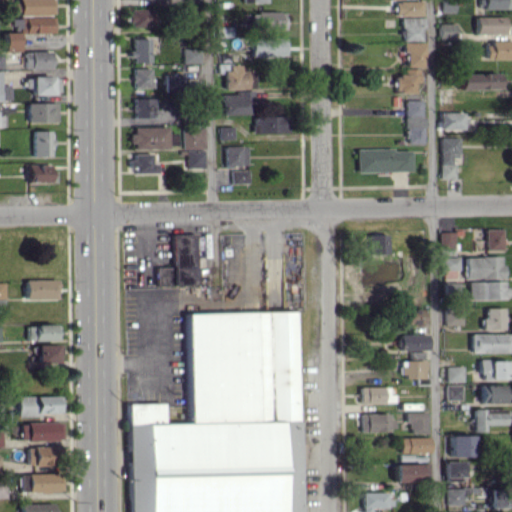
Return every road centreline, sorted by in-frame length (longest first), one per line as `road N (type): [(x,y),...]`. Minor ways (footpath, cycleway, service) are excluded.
road 1 (residential): [(322,0),(327,511)]
road 2 (tertiary): [(94,0),(95,511)]
road 3 (residential): [(94,213),(511,204)]
